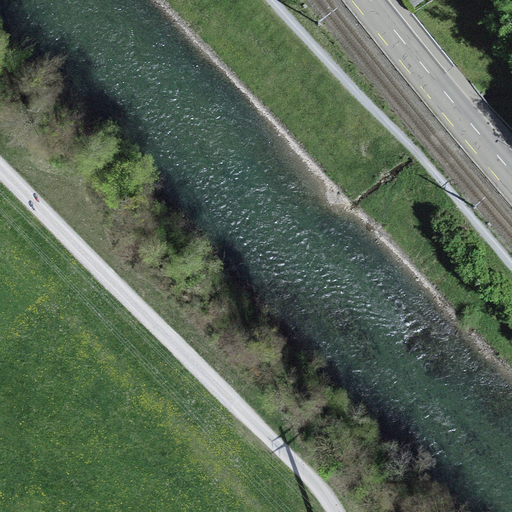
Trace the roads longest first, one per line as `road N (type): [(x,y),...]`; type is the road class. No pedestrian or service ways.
road 1 (track): [(336,511),(0,169)]
road 2 (primary): [(369,0),(511,172)]
